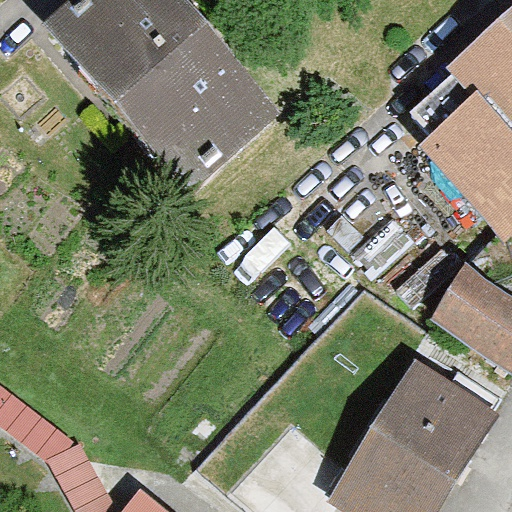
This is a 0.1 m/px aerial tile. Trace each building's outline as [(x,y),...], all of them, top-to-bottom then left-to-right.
[(155,0),(78,0),(34,38),(181,211),(271,135),(155,0)] [(511,32),(447,90),(450,93),(413,127),(437,154),(424,166),(499,249),(511,237),(511,32)] [(511,309),(459,279),(427,332),(508,380),(511,372),(511,309)] [(437,511),(492,422),(409,372),(325,511),(326,511),(437,511)] [(113,511),(80,453),(0,393),(0,438),(45,472),(70,511),(150,511),(141,504),(134,511),(113,511)]
